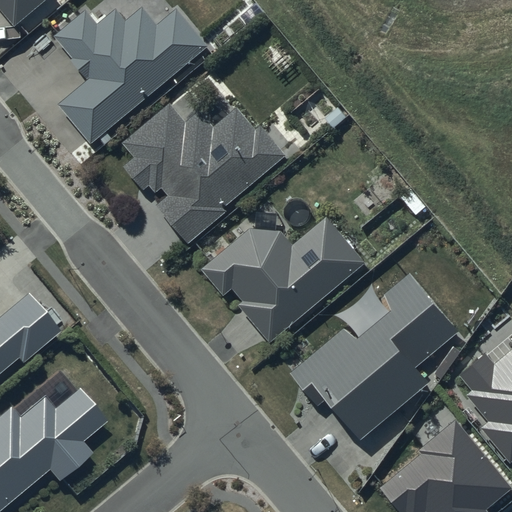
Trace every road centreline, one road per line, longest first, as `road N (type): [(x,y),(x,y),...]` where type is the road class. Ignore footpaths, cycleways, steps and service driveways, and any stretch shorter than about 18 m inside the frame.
road 1 (residential): [(0,140),(234,420)]
road 2 (residential): [(234,420),(126,511)]
